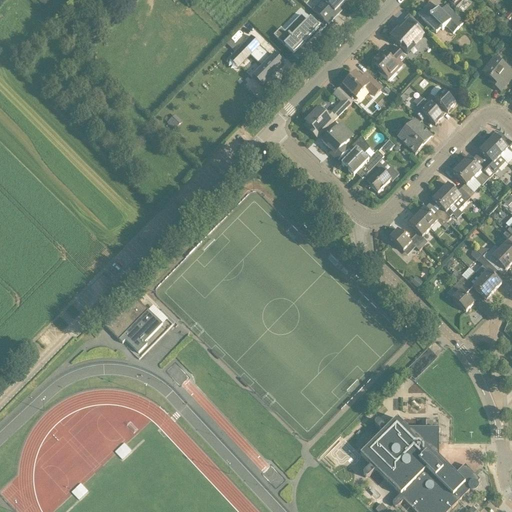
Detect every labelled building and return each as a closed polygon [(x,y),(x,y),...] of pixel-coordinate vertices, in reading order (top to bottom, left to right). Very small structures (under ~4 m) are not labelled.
[(345,3),(341,0),(324,0),(313,12),(328,26),(342,12),(339,9),(345,3)] [(462,1),(462,0),(448,0),(450,2),(449,4),(456,10),(463,2),(462,1)] [(453,35),(464,24),(449,9),(443,16),(438,11),(437,12),(430,5),(418,17),(436,34),(441,30),(442,31),(446,28),(453,35)] [(301,18),(286,35),(292,41),(285,48),(294,57),(305,46),(320,30),(311,21),(308,24),(301,18)] [(411,18),(407,21),(391,38),(401,48),(408,55),(416,47),(415,46),(427,33),(411,18)] [(251,39),(235,56),(244,66),(251,59),(263,70),(253,80),(263,89),(285,67),(275,57),(272,60),(261,49),(261,48),(251,39)] [(400,64),(405,59),(393,47),(381,59),(379,58),(373,64),(378,70),(377,72),(388,82),(402,67),(400,64)] [(511,79),(511,73),(495,60),(484,75),(492,81),(490,84),(502,93),(511,79)] [(375,97),(382,90),(366,75),(362,80),(356,75),(344,87),(356,99),(366,89),(375,97)] [(334,96),(347,109),(353,103),(340,90),(334,96)] [(426,101),(430,105),(434,109),(439,105),(448,114),(456,105),(443,92),(435,100),(430,96),(426,101)] [(417,108),(418,109),(413,114),(422,122),(426,118),(436,127),(444,118),(434,109),(430,105),(426,101),(425,102),(424,101),(417,108)] [(312,134),(317,139),(335,121),(329,115),(327,118),(319,111),(307,124),(314,131),(312,134)] [(400,148),(403,144),(416,156),(432,139),(415,122),(398,139),(399,140),(395,143),(400,148)] [(338,162),(348,151),(349,150),(345,147),(350,142),(342,134),(346,130),(341,125),(323,143),(335,155),(333,157),(338,162)] [(487,145),(505,163),(506,163),(501,158),(509,150),(511,153),(511,144),(508,141),(504,146),(495,137),(487,145)] [(369,174),(372,171),(383,160),(384,159),(388,155),(382,149),(378,153),(377,152),(368,161),(363,156),(370,150),(361,138),(358,141),(349,150),(348,151),(352,155),(342,165),(354,177),(363,168),(369,174)] [(505,163),(487,145),(480,153),(489,161),(484,166),(494,176),(499,171),(498,170),(505,163)] [(494,176),(484,166),(481,170),(469,159),(461,167),(474,180),(482,172),(490,180),(494,176)] [(391,169),(383,160),(372,171),(376,175),(367,184),(378,195),(391,181),(393,183),(399,176),(394,172),(394,169),(391,169)] [(471,200),(475,195),(471,191),(479,184),(474,180),(461,167),(453,174),(465,186),(461,190),(471,200)] [(440,194),(454,207),(462,199),(467,204),(471,200),(461,190),(457,194),(448,186),(440,194)] [(454,207),(440,194),(433,202),(442,210),(437,215),(447,224),(452,219),(450,218),(454,215),(450,211),(454,207)] [(447,224),(437,215),(433,218),(425,210),(417,218),(430,231),(438,223),(443,228),(444,227),(447,230),(450,227),(447,224)] [(430,231),(417,218),(409,226),(418,234),(413,239),(423,249),(428,244),(423,239),(430,231)] [(506,234),(511,239),(511,228),(511,230),(508,227),(503,231),(506,234)] [(411,244),(416,248),(420,252),(423,249),(413,239),(410,243),(398,231),(390,240),(404,253),(411,244)] [(511,239),(506,234),(502,238),(508,243),(500,251),(495,247),(511,263),(511,239)] [(475,251),(493,268),(497,264),(506,272),(511,265),(511,263),(495,247),(488,254),(487,254),(483,258),(475,251)] [(408,257),(410,260),(419,252),(416,249),(408,257)] [(475,251),(473,253),(475,255),(473,256),(479,262),(479,263),(483,266),(489,272),(493,268),(475,251)] [(475,274),(475,275),(494,293),(502,285),(489,272),(483,266),(475,274)] [(455,279),(459,283),(469,293),(473,288),(486,301),(494,293),(475,275),(468,282),(464,278),(463,279),(459,275),(455,279)] [(469,293),(459,283),(455,287),(451,291),(456,297),(453,300),(466,313),(474,305),(465,296),(469,293)] [(134,298),(105,328),(123,345),(126,342),(139,355),(147,346),(145,344),(163,326),(134,298)] [(407,371),(416,380),(439,359),(430,350),(407,371)] [(396,508),(398,507),(404,502),(414,511),(449,511),(470,491),(473,492),(476,492),(478,490),(478,487),(477,485),(480,481),(465,466),(456,475),(439,458),(439,444),(439,423),(426,423),(426,432),(410,432),(398,420),(387,430),(381,423),(379,422),(377,422),(376,424),(375,426),(376,427),(383,434),(361,456),(371,466),(365,473),(364,476),(365,478),(367,479),(369,478),(376,471),(401,496),(394,502),(393,504),(393,506),(394,508),(396,508)]
